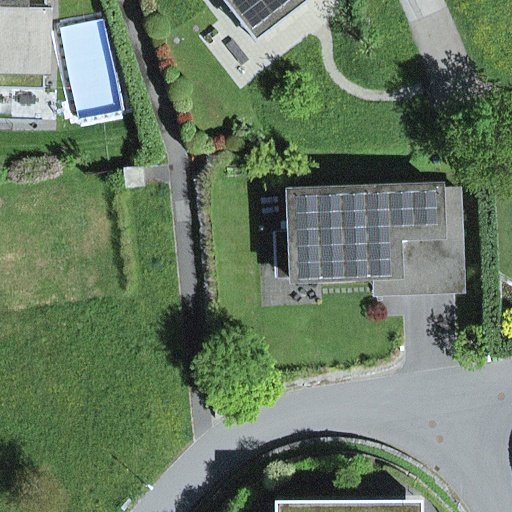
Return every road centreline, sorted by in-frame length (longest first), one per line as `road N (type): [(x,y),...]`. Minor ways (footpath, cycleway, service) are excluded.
road 1 (residential): [(355,404),(268,423),(206,459),(163,511)]
road 2 (residential): [(502,511),(482,462),(455,431),(423,413),(355,404)]
road 3 (residential): [(511,381),(355,404)]
road 4 (residential): [(419,0),(467,112)]
